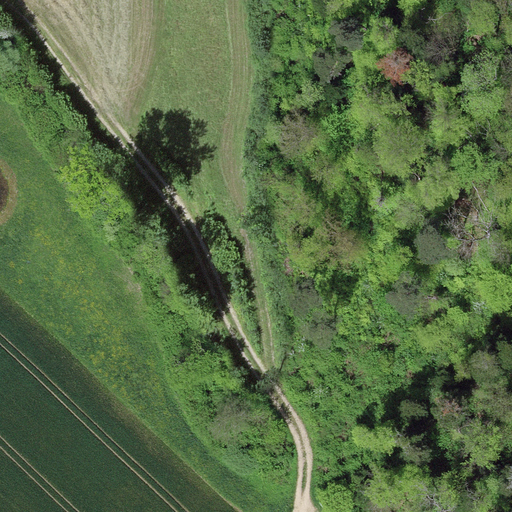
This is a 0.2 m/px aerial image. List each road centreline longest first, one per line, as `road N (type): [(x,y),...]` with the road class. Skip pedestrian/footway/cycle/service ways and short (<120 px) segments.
road 1 (track): [(302,511),(303,457),(292,420),(244,353),(181,212),(11,0)]
road 2 (track): [(269,381),(267,322),(240,213),(237,157)]
